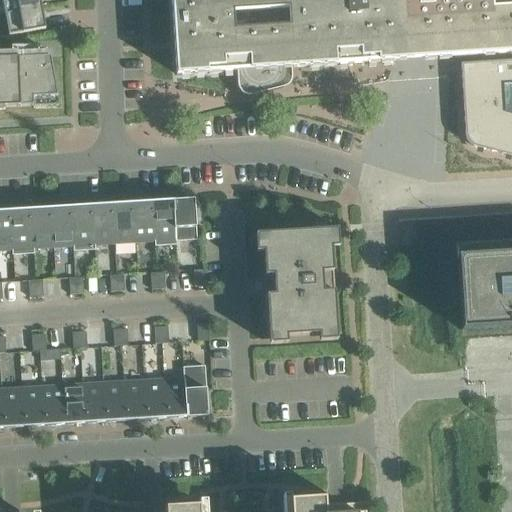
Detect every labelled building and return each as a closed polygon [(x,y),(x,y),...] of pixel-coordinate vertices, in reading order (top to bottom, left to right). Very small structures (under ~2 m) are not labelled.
[(1,0),(4,16),(40,9),(38,0),(1,0)] [(511,0),(170,0),(175,76),(235,72),(236,72),(237,86),(238,90),(240,93),(243,95),(247,97),(250,96),(282,89),(286,87),(289,84),(290,81),(291,77),(290,68),(291,68),(394,62),(448,58),(511,53),(511,62),(459,66),(464,134),(465,139),(467,144),(471,147),(476,150),(511,158),(511,0)] [(40,9),(4,16),(8,37),(44,30),(40,9)] [(0,108),(58,107),(49,58),(47,58),(46,51),(41,51),(41,46),(24,47),(24,48),(31,48),(31,52),(0,53),(0,108)] [(172,202),(175,243),(196,241),(193,201),(172,202)] [(152,203),(154,243),(154,247),(175,246),(175,243),(172,202),(152,203)] [(134,244),(154,243),(152,203),(131,205),(134,244)] [(111,206),(113,245),(134,244),(131,205),(111,206)] [(91,207),(93,247),(94,247),(113,245),(111,206),(91,207)] [(70,208),(73,248),(72,248),(72,253),(94,251),(94,247),(93,247),(91,207),(70,208)] [(52,249),(72,248),(73,248),(70,208),(50,210),(52,249)] [(32,250),(33,250),(52,249),(50,210),(30,211),(32,250)] [(9,212),(12,252),(11,252),(11,256),(33,255),(33,250),(32,250),(30,211),(9,212)] [(0,252),(11,252),(12,252),(9,212),(0,212),(0,252)] [(286,345),(286,338),(318,336),(318,343),(336,342),(336,335),(333,292),(329,292),(328,281),(327,274),(332,274),(330,249),(338,249),(336,231),(329,231),(329,224),(311,225),(311,232),(254,236),(255,254),(262,253),(264,277),(272,277),(273,296),(265,297),(268,346),(286,345)] [(511,254),(484,257),(476,257),(456,258),(461,332),(511,328),(511,254)] [(203,271),(192,272),(193,288),(204,287),(203,271)] [(157,290),(156,274),(149,274),(150,291),(157,290)] [(163,274),(156,274),(157,290),(164,290),(163,274)] [(123,276),(116,277),(117,293),(124,293),(123,276)] [(117,293),(116,277),(109,277),(110,293),(117,293)] [(76,295),(75,279),(68,280),(69,296),(76,295)] [(82,279),(75,279),(76,295),(83,295),(82,279)] [(41,281),(34,282),(35,298),(42,298),(41,281)] [(35,298),(34,282),(27,282),(28,298),(35,298)] [(208,342),(207,325),(196,326),(197,343),(208,342)] [(161,345),(160,328),(153,329),(154,345),(161,345)] [(167,328),(160,328),(161,345),(168,344),(167,328)] [(126,330),(119,331),(120,347),(127,347),(126,330)] [(120,347),(119,331),(112,331),(113,348),(120,347)] [(79,350),(78,333),(71,334),(72,350),(79,350)] [(85,333),(78,333),(79,350),(86,349),(85,333)] [(44,335),(37,336),(38,352),(45,352),(44,335)] [(38,352),(37,336),(30,336),(31,353),(38,352)] [(182,379),(183,379),(186,419),(207,418),(204,367),(182,369),(182,379)] [(163,381),(165,420),(186,419),(183,379),(182,379),(163,381)] [(142,382),(145,421),(165,420),(163,381),(142,382)] [(122,383),(125,423),(145,421),(142,382),(122,383)] [(102,385),(104,424),(125,423),(122,383),(102,385)] [(81,386),(84,425),(104,424),(102,385),(81,386)] [(61,387),(63,426),(84,425),(81,386),(61,387)] [(41,388),(43,428),(63,426),(61,387),(41,388)] [(20,390),(23,429),(43,428),(41,388),(20,390)] [(0,390),(0,391),(2,430),(23,429),(20,390),(0,390)] [(323,511),(323,510),(328,510),(328,507),(328,506),(323,506),(323,501),(281,503),(282,511),(323,511)]
